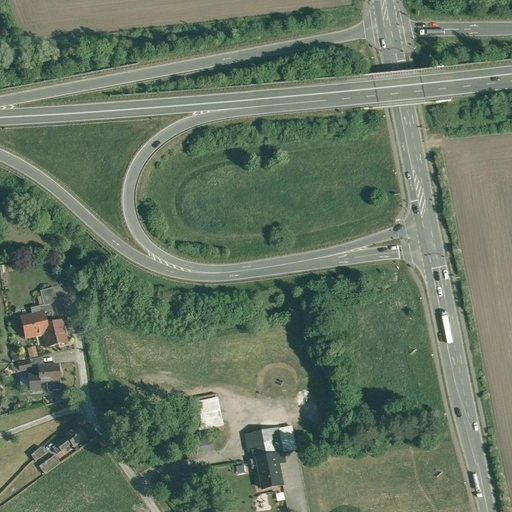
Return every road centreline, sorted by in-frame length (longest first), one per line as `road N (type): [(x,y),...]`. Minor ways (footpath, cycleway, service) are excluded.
road 1 (trunk): [(388,30),(0,105)]
road 2 (trunk): [(218,274),(145,239),(131,219),(129,170),(162,130),(235,103)]
road 3 (trunk): [(235,103),(511,76)]
road 4 (secondary): [(487,511),(429,245)]
road 5 (trunk): [(0,151),(59,188),(136,257),(177,274),(218,274)]
road 6 (residential): [(69,278),(92,405),(158,511)]
road 7 (trunk): [(0,116),(235,103)]
road 8 (secondary): [(426,228),(388,30)]
road 9 (trunk): [(511,31),(388,30)]
